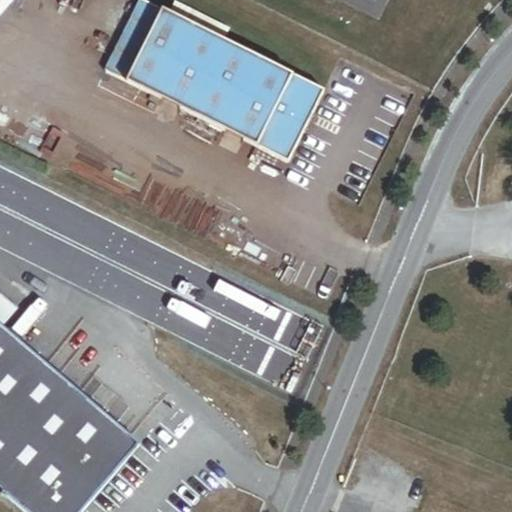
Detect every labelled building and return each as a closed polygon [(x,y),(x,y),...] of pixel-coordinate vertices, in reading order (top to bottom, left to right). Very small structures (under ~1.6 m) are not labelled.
[(0,0),(0,22),(19,0),(0,0)] [(130,87),(166,15),(145,4),(108,76),(130,87)] [(292,168),(328,96),(166,15),(130,87),(292,168)] [(276,328),(284,312),(140,241),(133,255),(121,249),(99,294),(196,342),(200,334),(211,340),(208,345),(221,351),(225,342),(237,348),(253,317),(276,328)] [(21,316),(0,297),(0,330),(5,335),(21,316)] [(0,494),(20,511),(86,511),(140,450),(5,335),(0,330),(0,494)]
